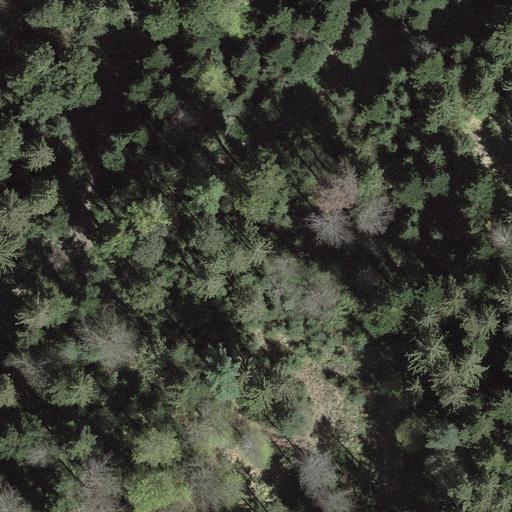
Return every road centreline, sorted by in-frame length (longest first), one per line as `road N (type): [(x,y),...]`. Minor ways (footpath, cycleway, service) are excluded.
road 1 (track): [(0,308),(66,252),(356,68),(511,3)]
road 2 (track): [(121,0),(124,43),(66,252)]
